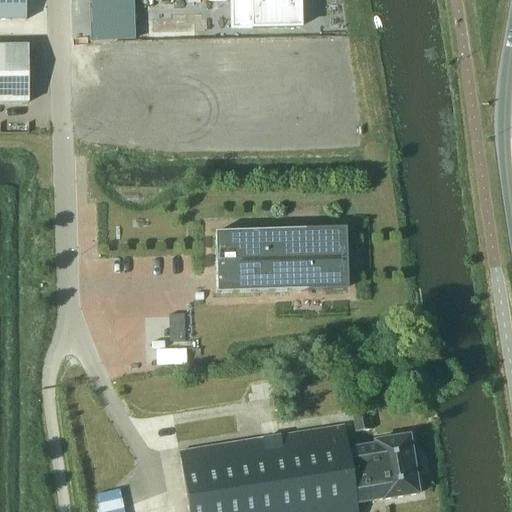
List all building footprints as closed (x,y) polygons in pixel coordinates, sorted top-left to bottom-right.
[(0,0),(0,21),(25,22),(24,0),(0,0)] [(142,0),(101,0),(102,10),(143,9),(142,0)] [(298,0),(228,0),(229,20),(251,20),(251,30),(300,29),(298,0)] [(27,89),(27,48),(0,47),(0,104),(27,104),(27,89)] [(313,113),(312,73),(314,73),(314,51),(270,52),(270,50),(124,53),(125,117),(270,114),(270,116),(292,115),(292,113),(313,113)] [(216,295),(343,291),(341,230),(214,234),(216,295)] [(370,433),(368,409),(351,410),(354,435),(370,433)] [(346,450),(343,427),(179,453),(188,511),(354,511),(354,506),(418,495),(408,437),(373,443),(374,446),(346,450)]
